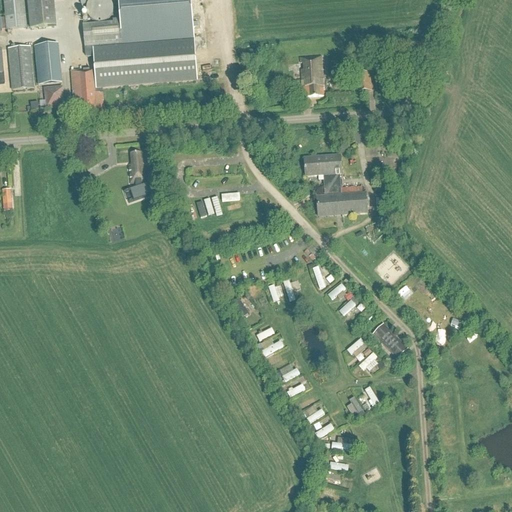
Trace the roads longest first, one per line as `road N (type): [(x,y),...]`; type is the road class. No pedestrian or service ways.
road 1 (unclassified): [(0,143),(394,113),(421,87),(450,0)]
road 2 (track): [(419,376),(323,391),(307,377),(283,320),(305,302),(320,306),(333,324),(343,373)]
